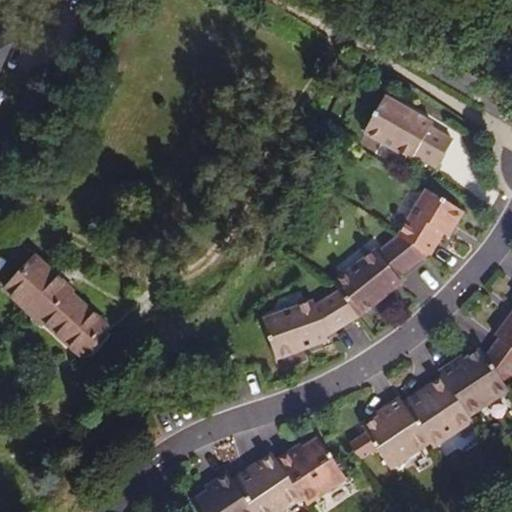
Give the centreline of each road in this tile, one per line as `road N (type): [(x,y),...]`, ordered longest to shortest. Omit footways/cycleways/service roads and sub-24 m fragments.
road 1 (residential): [(511,218),(480,268),(388,352),(165,454),(108,511)]
road 2 (tertiary): [(511,114),(327,0)]
